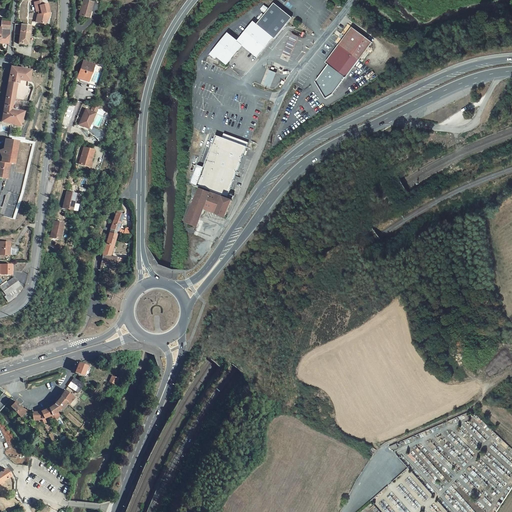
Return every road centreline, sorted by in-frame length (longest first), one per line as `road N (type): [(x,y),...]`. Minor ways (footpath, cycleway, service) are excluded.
road 1 (primary): [(511,58),(441,76),(301,146),(260,188),(205,270),(174,286)]
road 2 (primary): [(187,308),(309,155),(449,87),(511,70)]
road 3 (tertiary): [(64,0),(33,280),(27,295),(0,314)]
road 4 (residential): [(354,0),(292,78),(231,216)]
road 5 (primary): [(192,0),(147,90),(141,187)]
road 6 (track): [(385,446),(479,402),(485,390),(463,365)]
road 7 (primary): [(129,305),(107,336),(0,370)]
road 8 (primary): [(0,379),(142,335)]
road 9 (primary): [(170,375),(117,510)]
road 10 (residential): [(89,313),(120,195),(141,187)]
road 11 (unclassified): [(6,463),(45,498),(117,510)]
